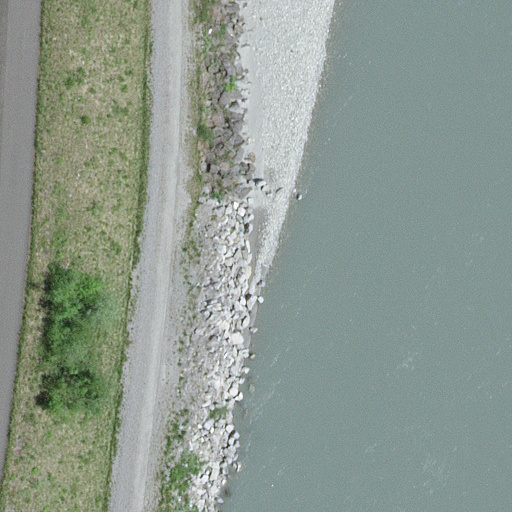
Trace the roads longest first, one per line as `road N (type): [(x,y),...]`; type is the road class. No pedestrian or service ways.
road 1 (track): [(166,0),(167,194),(136,511)]
road 2 (track): [(26,0),(15,247),(0,366)]
